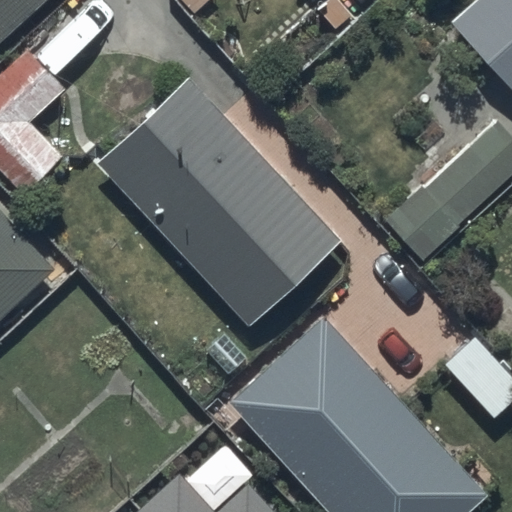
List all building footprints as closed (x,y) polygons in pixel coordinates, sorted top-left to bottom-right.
[(0,0),(0,42),(47,0),(0,0)] [(511,0),(475,0),(449,24),(511,92),(511,0)] [(25,48),(0,72),(0,171),(25,198),(63,161),(28,125),(65,89),(25,48)] [(343,243),(188,79),(96,165),(252,329),(343,243)] [(511,174),(511,140),(495,121),(382,220),(419,262),(457,229),(454,225),(511,174)] [(0,320),(52,271),(0,215),(0,320)] [(325,317),(228,405),(324,511),(470,511),(487,496),(325,317)] [(147,511),(140,503),(130,511),(147,511)]
